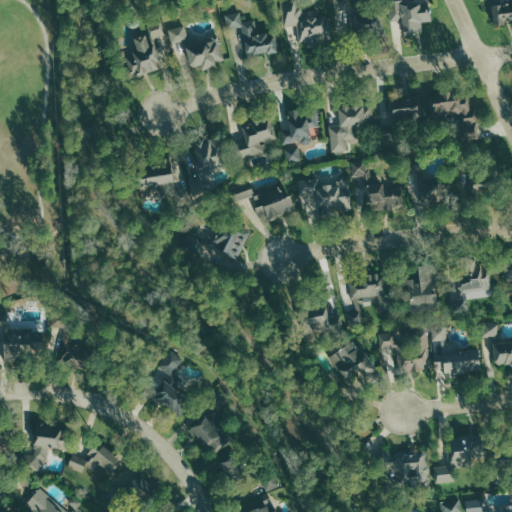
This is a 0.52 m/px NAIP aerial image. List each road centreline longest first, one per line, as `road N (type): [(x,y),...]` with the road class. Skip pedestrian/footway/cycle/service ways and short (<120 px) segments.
road 1 (residential): [(511,52),(326,74),(163,112)]
road 2 (residential): [(205,511),(170,449),(140,423),(97,401),(0,397)]
road 3 (residential): [(511,224),(283,261)]
road 4 (tertiary): [(511,128),(455,0)]
